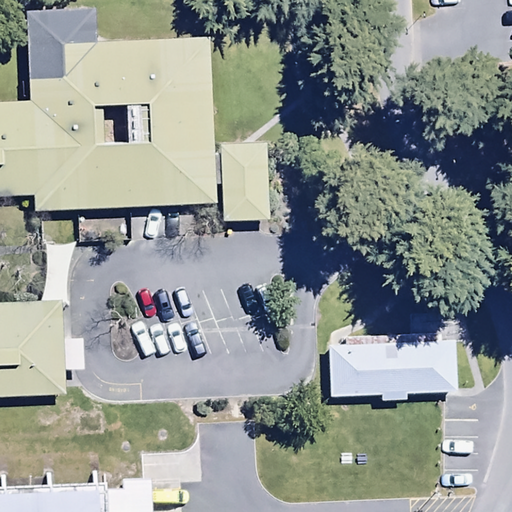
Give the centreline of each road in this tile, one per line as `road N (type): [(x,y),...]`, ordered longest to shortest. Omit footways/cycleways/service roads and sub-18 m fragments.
road 1 (unknown): [(290,288),(291,334),(249,361),(121,367),(93,355),(81,295),(104,256),(137,245),(241,238),(274,260)]
road 2 (unknown): [(421,157),(368,229),(290,288)]
